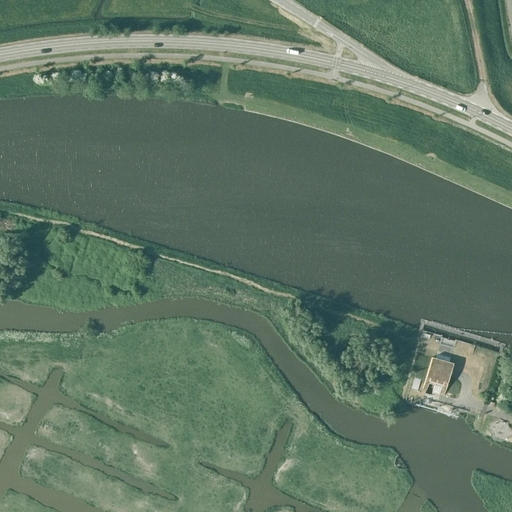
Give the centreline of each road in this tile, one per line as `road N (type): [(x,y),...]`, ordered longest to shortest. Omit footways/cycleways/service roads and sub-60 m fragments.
road 1 (primary): [(0,55),(193,43),(380,74)]
road 2 (primary): [(380,74),(511,129)]
road 3 (tertiary): [(277,0),(375,60),(380,74)]
